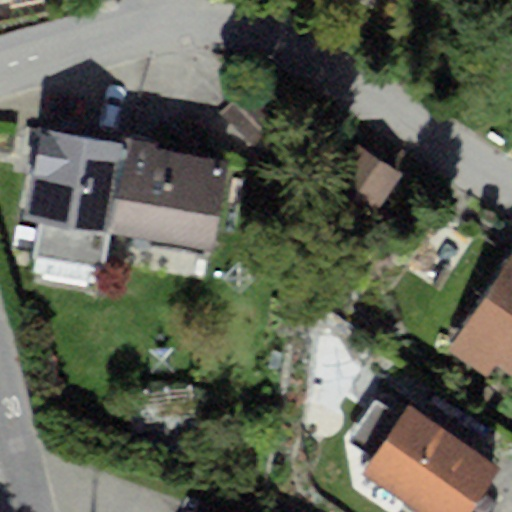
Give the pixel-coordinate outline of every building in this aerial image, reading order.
[(244,92),(221,114),(254,149),(277,127),(244,92)] [(122,144),(42,129),(22,219),(36,223),(30,258),(103,269),(109,236),(122,144)] [(123,137),(122,144),(109,236),(212,252),(229,164),(154,150),(156,143),(123,137)] [(358,145),(328,188),(372,218),(401,175),(358,145)] [(511,272),(457,351),(511,389),(511,272)] [(482,511),(507,475),(414,413),(369,481),(415,511),(482,511)]
